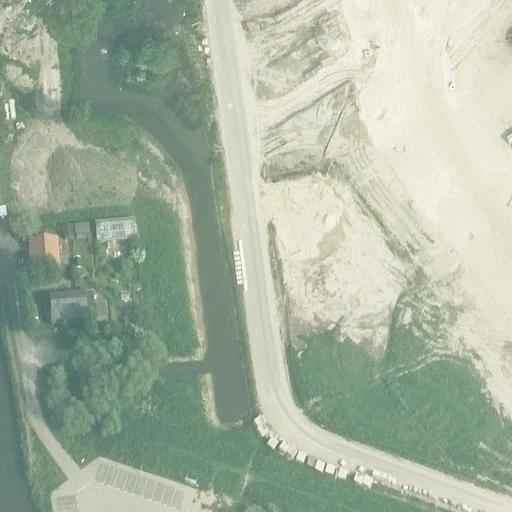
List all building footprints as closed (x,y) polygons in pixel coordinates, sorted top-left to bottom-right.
[(295,24),(288,26),(288,29),(290,38),(291,42),(328,36),(325,22),(343,18),(339,0),(316,0),(292,4),(292,6),(295,21),(295,24)] [(511,18),(497,0),(487,0),(479,7),(502,36),(501,37),(504,41),(511,33),(511,18)] [(511,0),(497,0),(511,18),(511,0)] [(479,7),(464,19),(486,48),(501,37),(502,36),(479,7)] [(464,19),(448,32),(470,61),(486,48),(464,19)] [(61,61),(25,68),(34,112),(70,105),(62,63),(61,61)] [(499,64),(489,71),(495,79),(505,73),(499,64)] [(503,82),(493,89),(498,97),(508,91),(503,82)] [(493,89),(483,95),(483,96),(488,104),(498,97),(493,89)] [(509,112),(491,123),(511,154),(511,117),(511,116),(509,112)] [(332,130),(303,153),(311,163),(313,166),(319,161),(331,177),(369,147),(355,129),(341,141),(332,130)] [(369,147),(331,177),(344,193),(338,198),(340,201),(346,208),(348,210),(377,187),(369,177),(383,165),(369,147)] [(377,187),(348,210),(350,212),(356,220),(355,220),(358,223),(364,218),(376,234),(414,204),(400,186),(385,197),(377,187)] [(414,204),(376,234),(389,250),(383,254),(385,257),(391,264),(393,266),(422,243),(414,233),(428,222),(414,204)] [(134,221),(94,225),(96,244),(135,240),(134,221)] [(88,226),(73,227),(74,237),(89,236),(88,226)] [(72,227),(62,228),(63,241),(73,240),(72,227)] [(56,242),(28,244),(30,276),(58,273),(56,242)] [(422,243),(393,266),(395,269),(394,269),(400,276),(402,279),(408,274),(421,290),(459,260),(445,242),(430,254),(422,243)] [(459,260),(421,290),(433,306),(427,311),(430,314),(435,321),(436,321),(438,323),(467,300),(458,290),(473,278),(459,260)] [(80,295),(48,298),(50,325),(104,320),(102,306),(91,307),(89,294),(80,295)] [(467,300),(438,323),(439,325),(445,333),(447,336),(453,331),(465,347),(503,317),(489,299),(475,310),(467,300)] [(511,327),(503,317),(465,347),(478,362),(472,367),(474,370),(480,377),(482,379),(511,356),(503,346),(511,338),(511,327)] [(511,357),(511,356),(482,379),(484,382),(489,389),(492,392),(498,387),(510,403),(511,401),(511,357)]
